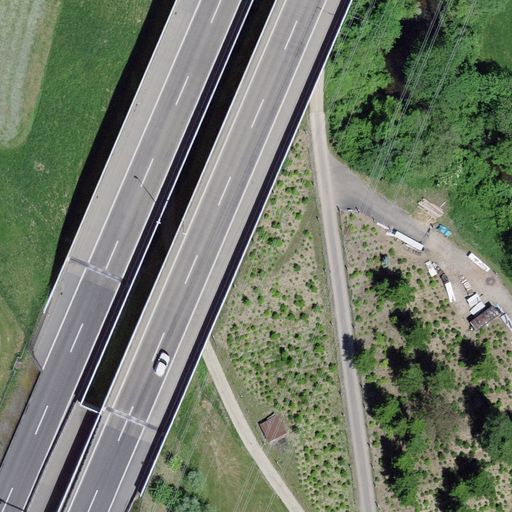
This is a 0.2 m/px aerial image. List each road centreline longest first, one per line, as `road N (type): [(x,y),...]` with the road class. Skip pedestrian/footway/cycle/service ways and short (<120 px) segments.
road 1 (motorway): [(88,511),(307,0)]
road 2 (motorway): [(220,0),(2,511)]
road 3 (track): [(296,511),(208,355),(171,231),(167,178),(180,0)]
road 4 (track): [(331,187),(369,511)]
road 5 (track): [(511,291),(492,268),(433,233),(366,195),(331,187)]
road 6 (track): [(346,0),(319,81),(331,187)]
